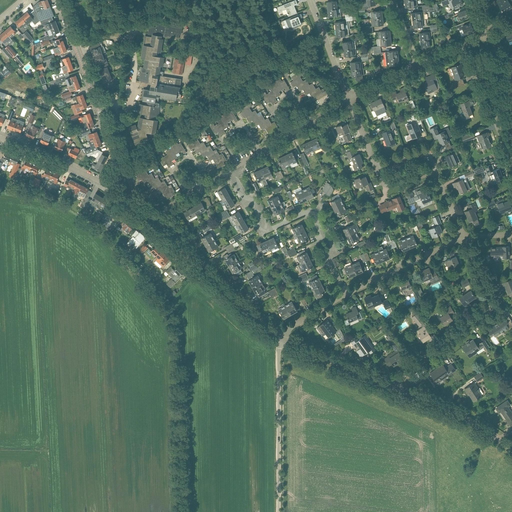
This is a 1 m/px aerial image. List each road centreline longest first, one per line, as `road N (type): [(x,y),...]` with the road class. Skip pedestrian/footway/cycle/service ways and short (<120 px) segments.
road 1 (residential): [(396,388),(490,301),(463,237)]
road 2 (tertiary): [(125,178),(59,0)]
road 3 (tertiary): [(279,511),(278,337)]
road 4 (tertiary): [(278,337),(151,222)]
road 5 (residential): [(228,171),(348,99)]
road 6 (residential): [(125,178),(100,181),(0,138)]
road 7 (residential): [(463,237),(344,294)]
road 8 (residential): [(511,166),(467,44)]
road 9 (unclassified): [(511,447),(396,388)]
road 10 (unclassified): [(396,388),(278,337)]
road 11 (residential): [(228,171),(267,231),(310,210)]
